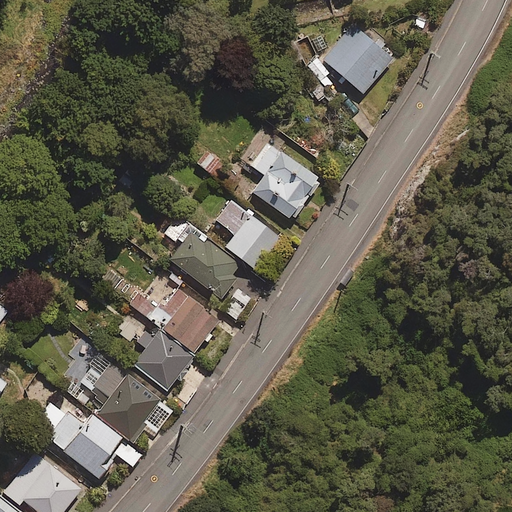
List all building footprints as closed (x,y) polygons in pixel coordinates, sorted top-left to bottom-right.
[(306,68),(329,87),(335,80),(341,85),(347,78),(364,92),(395,56),(354,21),(321,60),(316,56),(306,68)] [(321,179),(268,141),(252,165),(265,174),(253,190),(293,218),(321,179)] [(203,146),(192,158),(213,176),(223,164),(203,146)] [(280,236),(233,198),(217,219),(236,234),(227,245),(256,267),(280,236)] [(233,273),(241,263),(206,237),(208,234),(180,213),(166,233),(181,244),(170,258),(222,297),(238,277),(233,273)] [(153,323),(194,354),(221,318),(180,287),(164,308),(143,292),(132,307),(153,323)] [(251,297),(237,288),(223,309),(236,318),(251,297)] [(0,321),(8,310),(0,304),(0,321)] [(114,332),(135,347),(127,358),(168,389),(194,354),(153,323),(148,330),(127,314),(114,332)] [(174,407),(99,354),(80,381),(107,400),(98,413),(134,439),(145,424),(156,432),(174,407)] [(111,463),(105,458),(113,449),(134,466),(144,454),(82,403),(74,413),(55,397),(34,423),(99,477),(111,463)] [(18,477),(7,492),(20,503),(23,499),(40,511),(63,511),(83,487),(28,445),(9,470),(18,477)] [(23,511),(0,493),(0,511),(23,511)]
